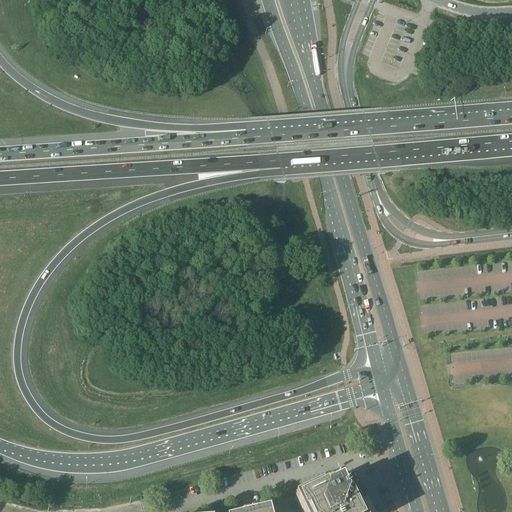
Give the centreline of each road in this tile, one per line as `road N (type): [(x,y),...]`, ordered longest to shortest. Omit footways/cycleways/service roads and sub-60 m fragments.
road 1 (motorway): [(374,367),(114,439),(62,430),(30,403),(19,381),(18,335),(37,284),(62,252),(137,202),(258,162)]
road 2 (motorway): [(0,444),(87,464),(380,388)]
road 3 (primary): [(402,372),(295,0)]
road 4 (primary): [(267,0),(374,367)]
road 5 (motorway): [(511,116),(246,137)]
road 6 (motorway): [(246,137),(88,114),(34,90),(0,60)]
road 7 (motorway): [(0,180),(258,162)]
road 8 (motorway): [(258,162),(511,142)]
road 9 (motorway): [(246,137),(0,154)]
road 10 (secondary): [(443,511),(402,372)]
road 11 (tertiary): [(373,184),(378,210),(401,238),(420,245),(473,238)]
road 12 (secondary): [(380,388),(417,511)]
road 13 (tertiary): [(473,238),(424,233),(386,205),(373,184)]
